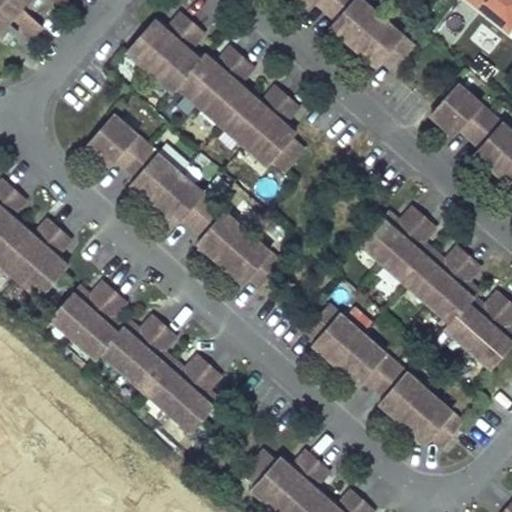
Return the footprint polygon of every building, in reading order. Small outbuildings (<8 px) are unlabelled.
[(0,0),(0,38),(1,37),(12,47),(20,38),(10,28),(16,21),(39,41),(50,29),(27,8),(32,3),(43,13),(51,4),(47,0),(61,0),(69,7),(75,0),(0,0)] [(417,46),(364,0),(305,0),(315,9),(320,3),(339,19),(333,25),(380,66),(386,59),(397,69),(417,46)] [(511,22),(511,0),(473,0),(508,28),(511,22)] [(184,86),(272,164),(275,160),(286,170),(307,147),(296,138),(299,135),(287,124),(302,107),(280,87),(265,104),(243,85),(258,67),(236,48),(221,66),(209,55),(203,61),(192,52),(209,33),(187,13),(171,32),(159,21),(131,53),(178,94),(184,86)] [(511,127),(462,82),(434,112),(459,134),(464,128),(484,146),(479,152),(511,181),(511,127)] [(285,263),(118,115),(91,145),(116,167),(121,161),(141,178),(136,183),(181,224),(186,218),(206,236),(201,241),(248,282),(253,276),(264,286),(285,263)] [(0,260),(44,299),(72,268),(60,257),(75,240),(53,220),(38,237),(16,218),(31,201),(9,181),(0,191),(0,260)] [(363,242),(454,320),(449,327),(496,367),(511,348),(511,328),(511,327),(511,325),(511,297),(504,290),(488,308),(477,299),(482,294),(470,283),(485,265),(463,246),(449,263),(426,243),(441,225),(418,206),(403,223),(389,212),(363,242)] [(109,354),(196,432),(223,403),(211,392),(227,374),(204,354),(188,372),(166,352),(181,335),(159,315),(143,333),(129,320),(124,327),(115,319),(131,301),(109,280),(92,298),(82,290),(55,319),(102,361),(109,354)] [(466,422),(333,304),(312,328),(322,338),(317,344),(364,385),(370,379),(390,396),(384,403),(430,444),(437,437),(446,445),(466,422)] [(255,489),(281,511),(375,511),(380,508),(358,489),(342,507),(319,487),(335,469),(312,450),(297,468),(284,456),(281,459),(269,449),(246,474),(259,484),(255,489)]
